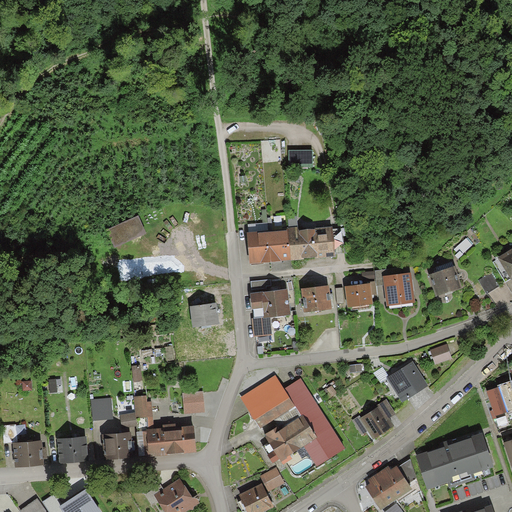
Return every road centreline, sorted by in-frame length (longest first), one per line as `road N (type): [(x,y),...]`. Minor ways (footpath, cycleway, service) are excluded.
road 1 (residential): [(243,365),(395,350),(511,311)]
road 2 (track): [(204,0),(231,225)]
road 3 (residential): [(344,481),(511,336)]
road 4 (residential): [(210,464),(0,478)]
road 5 (residential): [(243,365),(231,225)]
road 6 (track): [(511,179),(407,255)]
